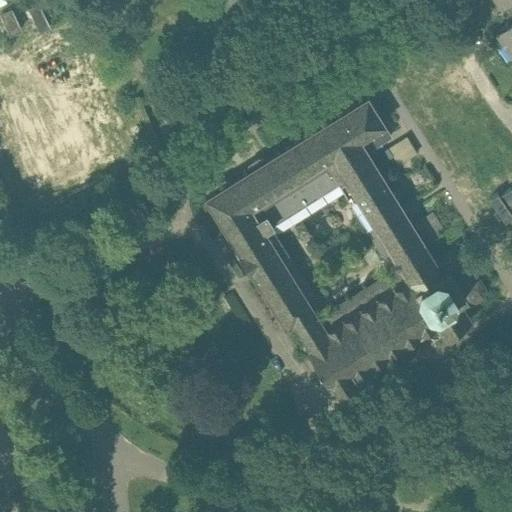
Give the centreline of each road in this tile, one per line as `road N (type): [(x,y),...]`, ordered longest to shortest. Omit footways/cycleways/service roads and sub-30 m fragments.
road 1 (residential): [(394,500),(293,506),(162,472),(113,469)]
road 2 (residential): [(113,469),(103,445),(38,366),(0,291)]
